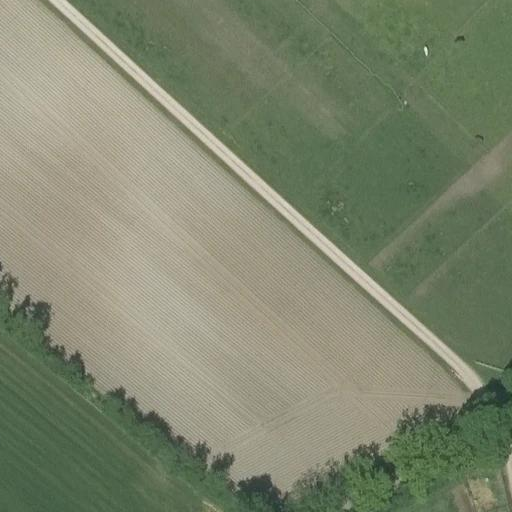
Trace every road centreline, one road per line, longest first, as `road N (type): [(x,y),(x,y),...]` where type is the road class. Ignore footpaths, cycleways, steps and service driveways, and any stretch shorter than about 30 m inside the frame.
road 1 (unknown): [(500,424),(62,0)]
road 2 (unclassified): [(306,511),(511,418)]
